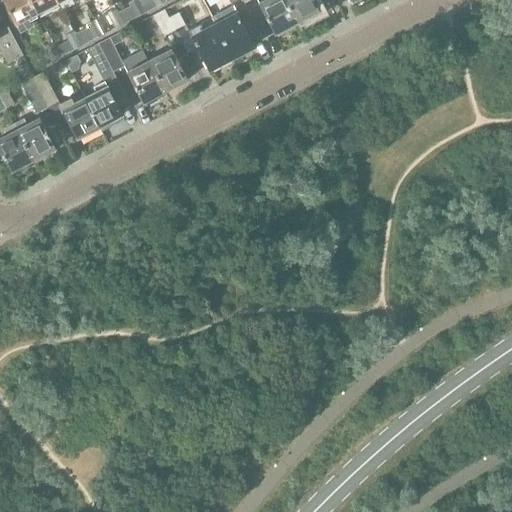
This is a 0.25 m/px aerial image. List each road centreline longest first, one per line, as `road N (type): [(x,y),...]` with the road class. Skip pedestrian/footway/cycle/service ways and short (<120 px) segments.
road 1 (residential): [(443,0),(25,215),(0,218)]
road 2 (secondary): [(312,511),(383,444),(511,348)]
